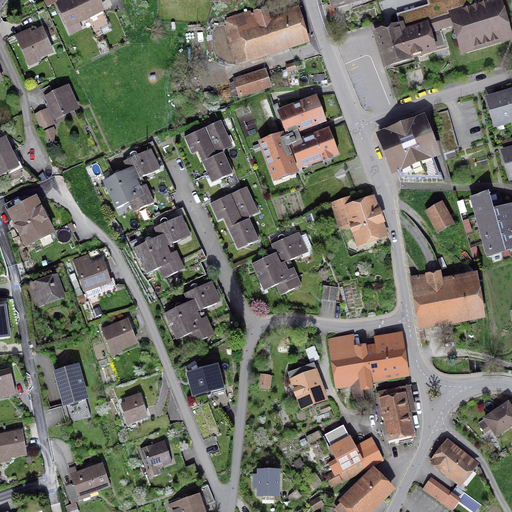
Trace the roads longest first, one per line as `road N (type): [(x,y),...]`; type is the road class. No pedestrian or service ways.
road 1 (residential): [(228,511),(122,265),(102,235),(53,195)]
road 2 (residential): [(0,494),(50,480),(13,271)]
road 3 (tertiary): [(407,319),(397,243),(357,126)]
road 4 (residential): [(255,333),(173,162)]
road 5 (residential): [(255,333),(231,511)]
road 6 (residential): [(357,126),(511,76)]
road 7 (residential): [(407,319),(355,327),(287,321),(255,333)]
road 8 (tertiary): [(357,126),(311,0)]
